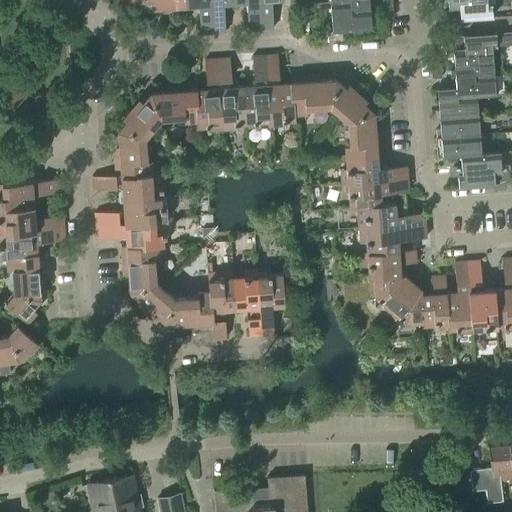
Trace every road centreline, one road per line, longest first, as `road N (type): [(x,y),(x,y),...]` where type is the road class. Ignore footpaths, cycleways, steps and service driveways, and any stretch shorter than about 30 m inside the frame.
road 1 (residential): [(0,482),(247,439),(511,428)]
road 2 (residential): [(283,348),(168,348),(83,278),(68,119)]
road 3 (residential): [(413,49),(321,53),(284,36),(125,47)]
road 4 (residential): [(436,199),(423,177),(413,49)]
